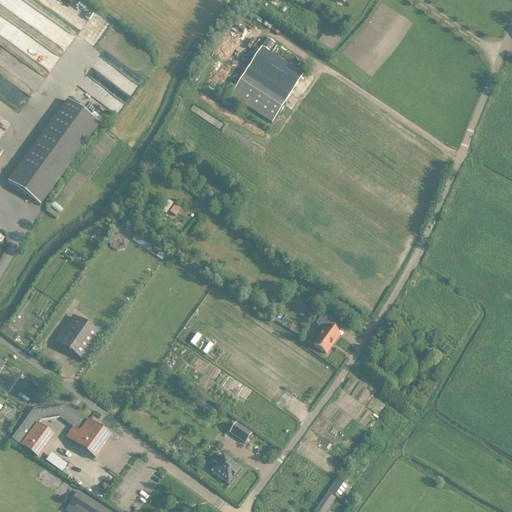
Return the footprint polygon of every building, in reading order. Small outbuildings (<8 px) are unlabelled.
[(261,48),(243,76),(285,103),(303,76),(261,48)] [(243,76),(230,96),(272,123),(285,103),(243,76)] [(99,124),(67,101),(7,182),(40,206),(99,124)] [(168,200),(161,211),(165,214),(173,204),(168,200)] [(318,303),(310,297),(306,303),(314,309),(318,303)] [(324,330),(313,345),(325,354),(339,335),(331,329),(335,323),(323,314),(316,324),(324,330)] [(100,335),(75,317),(56,343),(81,361),(100,335)] [(293,325),(289,330),(296,335),(300,329),(293,325)] [(12,341),(16,336),(6,328),(3,333),(12,341)] [(33,347),(30,352),(40,359),(43,354),(33,347)] [(33,409),(11,440),(21,447),(20,447),(35,458),(51,435),(37,425),(40,421),(60,418),(75,429),(67,440),(93,459),(109,436),(88,421),(87,422),(63,405),(33,409)] [(229,433),(244,444),(251,435),(235,424),(229,433)] [(211,472),(228,485),(240,469),(222,455),(215,465),(216,465),(211,472)] [(325,511),(336,498),(341,502),(350,489),(336,479),(327,492),(313,511),(325,511)] [(108,511),(77,492),(70,503),(68,505),(78,511),(108,511)]
